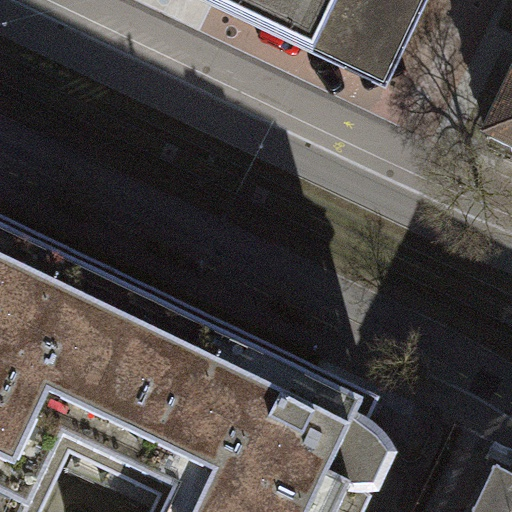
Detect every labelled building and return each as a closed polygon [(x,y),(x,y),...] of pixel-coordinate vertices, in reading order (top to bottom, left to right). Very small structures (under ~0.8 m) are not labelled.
[(196,0),(313,55),(323,33),(333,50),(346,62),(362,66),(379,64),(394,56),(405,43),(409,27),(406,8),(410,0),(196,0)] [(410,0),(406,8),(409,27),(405,43),(394,56),(379,64),(362,66),(346,62),(333,51),(323,33),(313,55),(386,89),(428,0),(410,0)] [(511,85),(487,138),(511,150),(511,85)] [(363,435),(355,431),(363,413),(0,240),(0,511),(33,511),(65,445),(177,498),(170,511),(354,511),(362,495),(374,495),(390,462),(375,443),(363,435)] [(511,511),(511,486),(497,478),(480,511),(511,511)]
